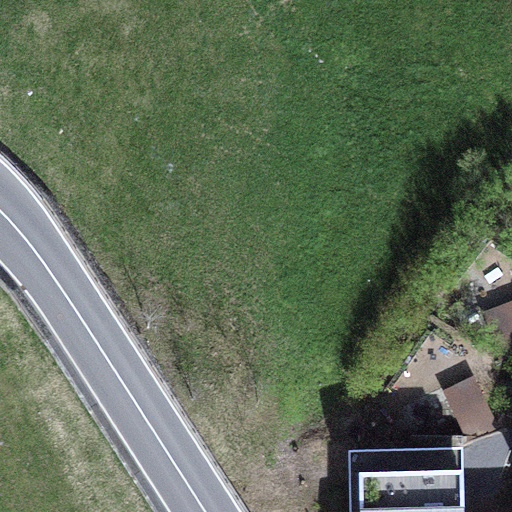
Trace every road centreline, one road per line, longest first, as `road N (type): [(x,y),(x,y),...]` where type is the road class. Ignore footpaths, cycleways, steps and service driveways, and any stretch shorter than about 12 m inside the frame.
road 1 (primary): [(202,511),(46,268),(0,211)]
road 2 (track): [(390,136),(314,72),(264,0)]
